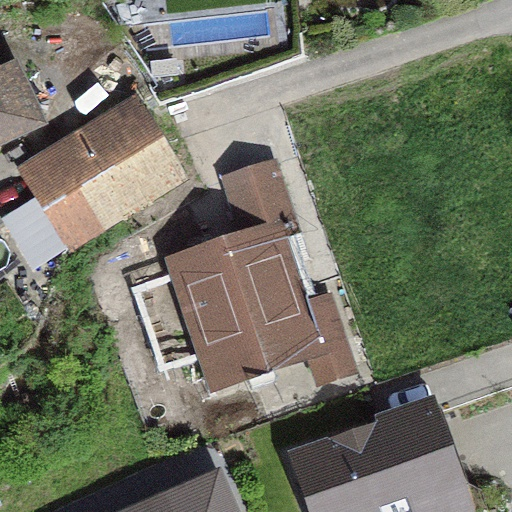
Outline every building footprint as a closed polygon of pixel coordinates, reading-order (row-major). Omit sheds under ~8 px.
[(0,132),(34,117),(12,68),(0,72),(0,132)] [(135,104),(24,172),(70,247),(180,178),(135,104)] [(249,241),(178,265),(217,383),(310,351),(319,377),(349,367),(326,299),(298,308),(274,235),(292,228),(273,170),(230,185),(249,241)] [(298,459),(316,511),(398,511),(459,491),(432,413),(298,459)] [(227,511),(222,500),(193,511),(150,511),(149,509),(143,511),(227,511)]
